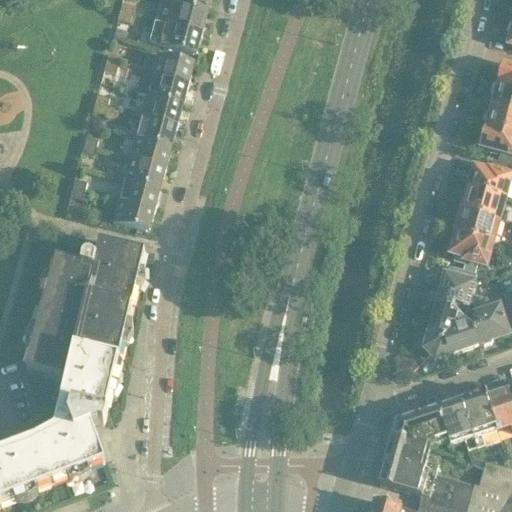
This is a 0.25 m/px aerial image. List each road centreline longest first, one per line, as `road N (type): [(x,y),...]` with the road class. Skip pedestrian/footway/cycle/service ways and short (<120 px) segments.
road 1 (residential): [(244,0),(165,300),(153,511)]
road 2 (residential): [(369,409),(478,0)]
road 3 (tertiary): [(278,351),(369,0)]
road 4 (tertiary): [(278,351),(250,450),(246,507)]
road 5 (tertiary): [(277,510),(278,351)]
road 6 (residential): [(511,362),(369,409)]
